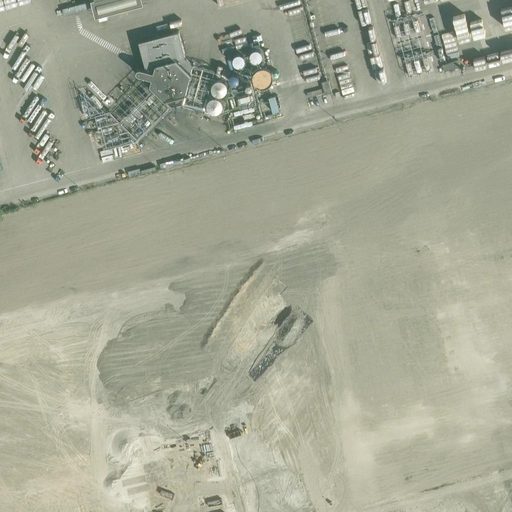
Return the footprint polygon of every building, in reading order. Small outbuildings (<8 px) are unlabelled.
[(94,0),(95,0),(91,1),(96,19),(144,7),(141,0),(94,0)] [(89,1),(62,9),(64,15),(91,7),(89,1)] [(179,31),(139,41),(145,66),(143,77),(171,106),(182,103),(194,107),(193,106),(205,109),(215,70),(192,64),(186,57),(179,31)] [(263,53),(263,51),(261,48),(259,47),(257,46),(254,46),(252,48),(250,50),(250,53),(250,55),(252,58),(254,59),(256,60),(259,59),(260,58),(262,56),(263,53)] [(246,58),(245,55),(244,52),(242,51),(239,51),(236,51),(234,52),(233,55),(232,58),(232,60),(234,63),(236,64),(238,65),(241,65),(244,63),(245,61),(246,58)] [(274,80),(274,76),(272,73),(270,72),(269,71),(266,71),(263,71),(261,72),(259,73),(257,77),(256,80),(257,83),(259,86),(262,88),(265,89),(268,88),(271,87),(272,86),(273,84),(274,80)] [(331,93),(328,80),(321,82),(324,94),(331,93)] [(227,90),(227,89),(227,87),(226,84),(224,83),(221,82),(219,82),(216,84),(214,86),(214,89),(214,91),(215,93),(218,95),(220,96),(223,95),(225,94),(227,92),(227,90)] [(259,105),(253,87),(226,95),(232,114),(259,105)] [(322,89),(307,93),(308,98),(323,94),(322,89)] [(224,107),(223,105),(222,103),(220,101),(218,100),(214,101),(212,102),(211,104),(210,107),(211,109),(212,112),(214,113),(217,114),(219,113),(221,112),(223,110),(224,107)] [(337,155),(337,154),(307,161),(315,194),(359,184),(352,151),(337,155)] [(359,178),(371,178),(370,153),(358,153),(359,178)] [(269,199),(295,194),(290,168),(231,179),(233,190),(236,190),(243,189),(245,199),(268,195),(269,199)] [(207,309),(98,337),(106,362),(101,364),(114,412),(226,383),(223,372),(207,309)]
